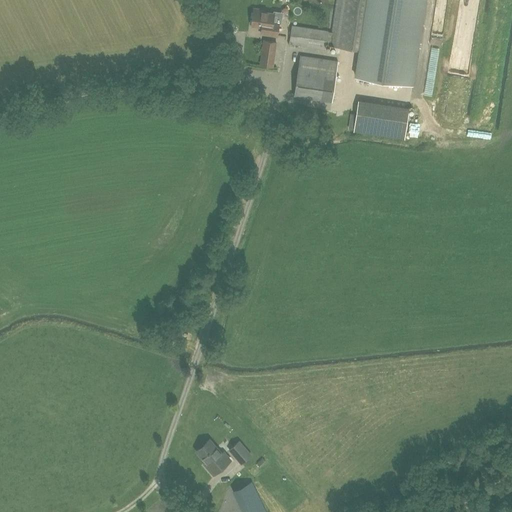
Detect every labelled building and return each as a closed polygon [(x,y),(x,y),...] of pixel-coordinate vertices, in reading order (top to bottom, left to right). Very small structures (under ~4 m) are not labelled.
[(325,49),(326,42),(332,43),(332,46),(360,50),(356,76),(412,85),(424,0),(337,0),(334,24),(329,23),(328,31),(292,25),(289,44),(325,49)] [(261,33),(277,36),(279,22),(273,21),(274,13),(262,12),(263,10),(254,8),(251,25),(262,27),(261,33)] [(264,40),(261,58),(260,64),(272,66),(276,42),(264,40)] [(300,56),(294,95),(332,101),(338,61),(300,56)] [(358,100),(357,106),(354,130),(404,138),(409,108),(358,100)] [(230,460),(227,456),(225,457),(210,440),(197,451),(210,466),(208,468),(214,474),(230,460)] [(252,455),(240,440),(228,450),(241,464),(252,455)] [(266,511),(252,482),(233,491),(243,511),(266,511)]
